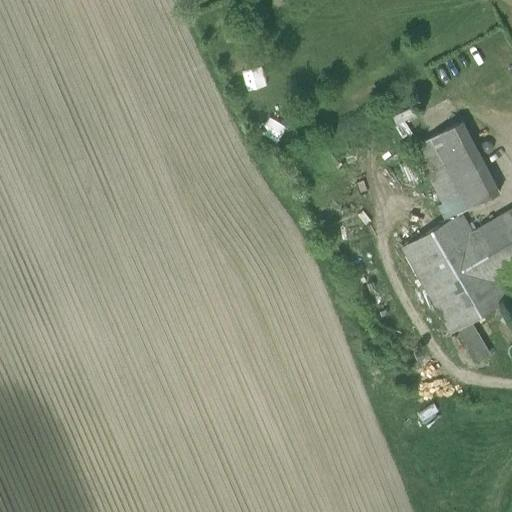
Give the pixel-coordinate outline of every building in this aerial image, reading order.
[(250,110),(268,105),(262,84),(244,89),(250,110)] [(327,99),(325,94),(316,98),(325,119),(361,103),(353,88),(327,99)] [(405,121),(416,116),(412,108),(388,118),(397,139),(410,133),(405,121)] [(279,116),(263,133),(273,142),(289,125),(279,116)] [(412,146),(448,218),(499,192),(462,120),(412,146)] [(331,190),(313,195),(316,210),(335,204),(331,190)] [(459,212),(401,246),(451,333),(457,329),(476,362),(489,354),(471,321),(509,299),(498,279),(511,270),(511,208),(471,232),(459,212)] [(457,331),(448,337),(466,368),(476,362),(457,331)] [(423,426),(442,418),(436,404),(417,411),(423,426)]
